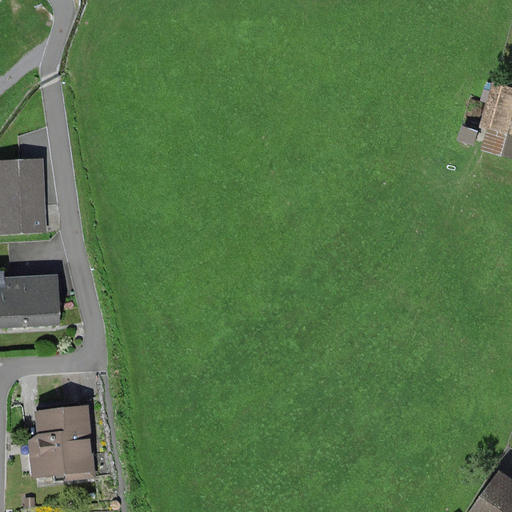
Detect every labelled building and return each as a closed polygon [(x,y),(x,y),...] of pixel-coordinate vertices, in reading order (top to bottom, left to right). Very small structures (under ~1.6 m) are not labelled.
[(511,95),(502,92),(489,133),(511,140),(511,95)] [(44,166),(0,168),(0,201),(2,237),(47,235),(44,166)] [(62,280),(0,283),(0,329),(64,326),(62,280)] [(92,415),(36,419),(40,481),(97,477),(92,415)] [(511,511),(511,484),(500,476),(474,511),(511,511)]
